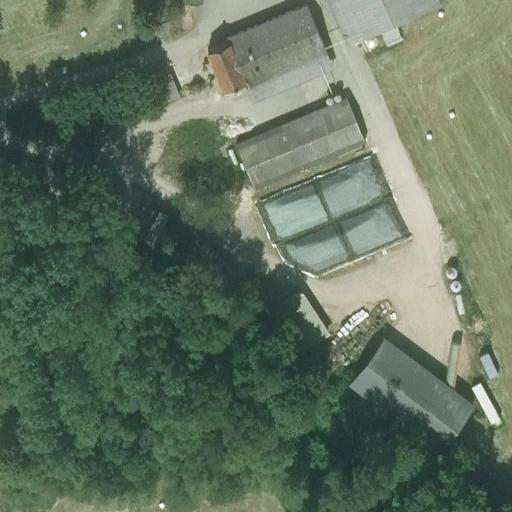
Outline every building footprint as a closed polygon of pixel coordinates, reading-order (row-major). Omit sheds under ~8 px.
[(435,0),(329,0),(348,42),(437,4),(435,0)] [(227,41),(206,50),(223,90),(243,81),(245,85),(249,84),(254,96),(331,63),(305,3),(225,37),(227,41)] [(345,97),(234,142),(253,187),(364,141),(345,97)] [(269,195),(283,234),(391,195),(377,156),(269,195)] [(259,203),(273,236),(282,232),(267,199),(259,203)] [(375,333),(344,380),(392,412),(402,397),(453,431),(474,399),(375,333)]
